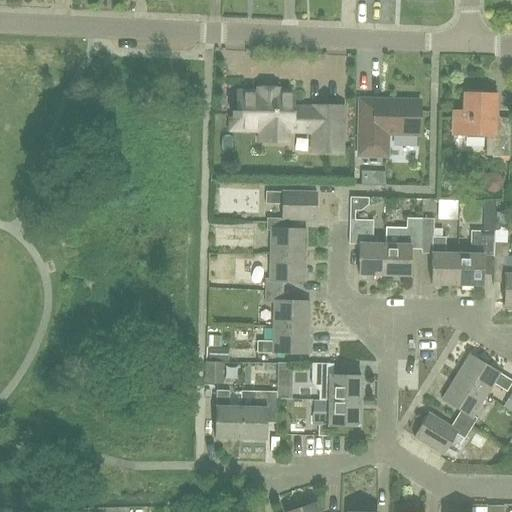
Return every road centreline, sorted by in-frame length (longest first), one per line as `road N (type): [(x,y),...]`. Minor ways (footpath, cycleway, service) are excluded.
road 1 (residential): [(0,24),(470,45)]
road 2 (residential): [(198,466),(254,470),(280,481),(386,450)]
road 3 (residential): [(386,450),(389,313)]
road 4 (residential): [(511,488),(447,487),(386,450)]
road 5 (residential): [(389,313),(356,312),(341,296),(339,221)]
road 6 (residential): [(511,330),(484,329),(467,315),(389,313)]
